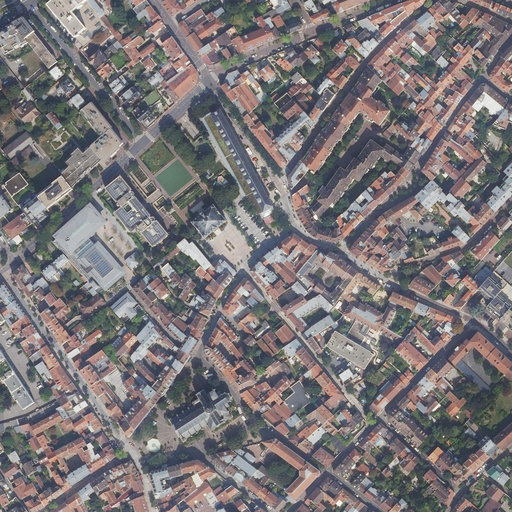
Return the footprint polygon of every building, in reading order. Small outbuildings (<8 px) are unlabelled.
[(59,19),(83,47),(102,32),(108,28),(86,0),(55,0),(51,2),(50,8),(59,19)] [(86,0),(108,28),(110,31),(112,34),(116,31),(103,14),(104,12),(102,9),(101,10),(93,0),(101,0),(103,3),(104,3),(107,7),(112,3),(109,0),(86,0)] [(146,9),(151,6),(146,0),(131,0),(136,7),(133,9),(138,15),(140,13),(146,9)] [(174,16),(186,8),(183,2),(182,2),(179,4),(178,4),(177,3),(179,2),(177,0),(176,0),(176,1),(175,0),(166,0),(162,3),(167,9),(171,15),(174,16)] [(274,10),(262,16),(265,20),(279,13),(291,7),(286,0),(269,0),(274,7),(272,8),(274,10)] [(315,23),(322,20),(315,6),(313,2),(311,0),(309,0),(304,3),(309,11),(312,9),(314,13),(316,12),(317,14),(315,15),(310,18),(312,22),(315,23)] [(332,5),(338,14),(338,13),(344,11),(336,0),(321,0),(324,5),(331,1),(333,5),(332,5)] [(336,0),(344,11),(370,0),(336,0)] [(411,0),(402,4),(408,15),(408,16),(428,0),(411,0)] [(440,0),(439,2),(449,13),(453,10),(454,10),(459,3),(455,2),(450,6),(449,4),(448,3),(451,0),(449,0),(440,0)] [(493,10),(496,3),(489,0),(482,0),(481,5),(493,10)] [(436,4),(433,7),(440,14),(442,12),(444,15),(446,16),(449,13),(439,2),(436,4)] [(498,4),(496,3),(493,10),(511,17),(511,9),(510,9),(499,5),(498,4)] [(315,6),(322,20),(326,19),(332,16),(327,9),(324,11),(322,8),(321,8),(319,4),(315,6)] [(392,8),(383,11),(395,28),(408,15),(402,4),(392,8)] [(146,19),(151,27),(161,20),(162,20),(157,13),(151,5),(151,6),(146,9),(150,16),(146,19)] [(210,22),(220,15),(221,14),(225,12),(222,6),(206,17),(210,22)] [(291,7),(279,13),(280,16),(281,18),(293,11),(291,7)] [(430,9),(427,11),(436,21),(438,22),(443,17),(442,17),(440,14),(433,7),(430,9)] [(182,31),(187,38),(210,22),(206,17),(201,9),(180,24),(179,27),(182,31)] [(466,20),(469,23),(470,24),(472,22),(480,11),(473,9),(466,18),(463,15),(461,18),(462,19),(460,22),(462,24),(466,20)] [(453,10),(449,13),(455,20),(459,16),(454,10),(453,10)] [(367,18),(385,37),(389,33),(395,28),(383,11),(367,18)] [(422,16),(416,21),(429,34),(437,41),(447,31),(446,30),(444,31),(445,32),(442,34),(441,33),(439,35),(438,37),(432,29),(430,31),(427,28),(435,22),(436,21),(427,11),(422,16)] [(472,22),(475,25),(478,23),(487,14),(481,12),(480,11),(472,22)] [(265,20),(276,39),(279,38),(281,37),(275,26),(274,27),(269,20),(274,17),(275,18),(280,16),(279,13),(265,20)] [(449,13),(446,16),(444,17),(446,19),(449,17),(453,22),(455,20),(449,13)] [(487,14),(478,23),(481,26),(485,21),(489,23),(493,17),(490,15),(487,14)] [(197,52),(204,47),(200,41),(223,26),(223,25),(225,24),(220,15),(210,22),(187,38),(192,46),(197,52)] [(261,30),(241,39),(248,51),(276,39),(265,20),(262,16),(255,20),(261,30)] [(280,16),(275,18),(273,19),(277,26),(282,24),(282,25),(285,24),(281,18),(280,16)] [(485,21),(481,26),(483,28),(487,31),(489,30),(497,36),(496,37),(494,40),(492,42),(498,50),(511,32),(511,25),(510,25),(493,17),(489,23),(485,21)] [(49,69),(58,62),(22,18),(13,23),(20,32),(28,43),(29,44),(49,69)] [(362,20),(358,22),(361,26),(365,30),(371,37),(373,38),(379,43),(385,37),(367,18),(362,20)] [(154,32),(164,25),(161,20),(151,27),(148,30),(149,32),(153,29),(154,32)] [(412,23),(403,30),(414,41),(427,53),(431,48),(422,41),(413,32),(416,29),(426,38),(429,34),(416,21),(415,20),(412,23)] [(462,24),(460,25),(464,29),(469,23),(466,20),(462,24)] [(287,27),(290,33),(302,28),(303,26),(300,22),(287,27)] [(20,32),(13,23),(7,26),(8,28),(3,31),(0,32),(0,44),(2,47),(0,48),(4,55),(14,50),(13,48),(12,46),(17,43),(18,45),(19,45),(21,44),(23,45),(28,43),(20,32)] [(444,31),(446,30),(439,23),(437,25),(444,32),(444,31)] [(351,24),(343,27),(346,31),(351,35),(350,37),(345,41),(350,46),(352,44),(365,58),(367,56),(375,47),(379,43),(373,38),(369,42),(368,41),(369,40),(369,39),(371,37),(365,30),(357,37),(354,34),(355,32),(353,30),(355,28),(351,24)] [(234,27),(230,30),(227,32),(232,41),(240,36),(234,27)] [(108,28),(102,32),(105,36),(110,31),(108,28)] [(477,37),(469,45),(476,51),(477,50),(484,44),(482,42),(483,40),(482,38),(485,35),(487,33),(482,29),(481,28),(481,29),(478,32),(475,35),(477,37)] [(214,41),(215,40),(220,37),(224,34),(222,31),(221,30),(212,37),(214,41)] [(333,50),(342,58),(345,61),(349,57),(344,52),(348,46),(342,40),(342,39),(340,34),(336,30),(332,32),(341,41),(333,50)] [(398,34),(393,39),(400,45),(402,44),(406,40),(409,43),(411,45),(414,41),(403,30),(398,34)] [(157,41),(160,46),(163,44),(172,36),(169,32),(157,41)] [(224,34),(220,37),(226,47),(227,49),(229,48),(234,45),(232,41),(227,32),(224,34)] [(437,41),(429,34),(426,38),(422,41),(431,48),(431,49),(438,42),(437,41)] [(115,37),(120,44),(123,42),(118,35),(115,37)] [(140,61),(140,60),(150,53),(157,48),(153,43),(139,54),(138,52),(134,47),(143,40),(140,36),(137,38),(134,40),(131,42),(128,45),(129,47),(125,51),(130,57),(135,54),(140,61)] [(179,57),(184,53),(178,45),(172,36),(163,44),(164,47),(163,48),(164,51),(165,50),(166,51),(167,50),(172,57),(170,58),(170,59),(172,62),(179,57)] [(232,41),(234,45),(239,54),(248,51),(241,39),(240,36),(232,41)] [(220,37),(215,40),(219,45),(221,49),(226,47),(220,37)] [(456,40),(453,37),(448,42),(454,48),(459,43),(456,40)] [(123,48),(128,45),(131,42),(128,38),(123,42),(120,44),(123,48)] [(317,38),(313,42),(318,47),(322,44),(317,38)] [(400,45),(393,39),(390,42),(387,45),(400,57),(399,58),(400,60),(401,59),(406,54),(400,48),(402,47),(401,47),(400,45)] [(219,45),(215,40),(214,41),(204,47),(197,52),(202,59),(204,63),(205,63),(207,65),(210,66),(213,65),(221,62),(215,48),(219,45)] [(462,46),(471,56),(474,53),(480,59),(478,62),(483,68),(485,65),(488,61),(489,62),(489,61),(482,54),(477,50),(476,51),(469,45),(466,42),(465,43),(462,46)] [(482,54),(489,61),(493,56),(498,50),(492,42),(482,54)] [(456,59),(463,66),(471,56),(462,46),(459,43),(454,48),(458,53),(457,54),(459,56),(456,59)] [(309,59),(315,65),(320,60),(317,56),(320,54),(311,45),(304,52),(311,58),(309,59)] [(400,57),(387,45),(382,50),(377,55),(383,60),(384,61),(389,56),(390,55),(391,55),(392,54),(395,57),(397,56),(399,58),(400,57)] [(441,45),(431,56),(437,62),(442,56),(447,50),(441,45)] [(502,58),(497,65),(501,68),(507,61),(508,59),(511,55),(511,60),(511,62),(510,63),(511,64),(511,63),(511,45),(510,47),(504,54),(501,57),(502,57),(501,57),(502,58)] [(103,54),(108,61),(118,52),(113,46),(103,54)] [(226,47),(221,49),(227,59),(232,57),(228,50),(227,49),(226,47)] [(98,69),(106,62),(108,61),(103,54),(100,50),(99,50),(98,48),(94,51),(96,53),(89,59),(89,62),(90,62),(90,63),(93,64),(98,69)] [(281,59),(277,63),(280,66),(282,68),(286,72),(286,73),(292,66),(287,61),(296,53),(291,48),(285,50),(288,54),(286,55),(288,57),(286,59),(283,62),(281,59)] [(447,50),(442,56),(449,63),(451,61),(454,63),(453,64),(457,67),(455,69),(472,84),(473,82),(474,81),(461,69),(463,66),(456,59),(447,50)] [(296,53),(287,61),(292,66),(294,68),(296,65),(299,67),(308,58),(303,52),(299,56),(296,53)] [(401,59),(406,64),(406,63),(409,60),(412,57),(408,52),(406,54),(401,59)] [(150,53),(140,60),(148,70),(148,72),(155,67),(159,71),(167,66),(163,60),(156,64),(153,60),(151,61),(150,59),(151,58),(152,56),(150,53)] [(179,74),(192,64),(188,58),(184,53),(179,57),(181,59),(173,65),(179,74)] [(127,65),(130,69),(136,64),(140,61),(135,54),(130,57),(132,60),(127,65)] [(383,60),(377,55),(375,57),(372,61),(392,80),(399,87),(403,91),(405,89),(408,85),(404,81),(402,79),(397,75),(391,69),(389,71),(386,67),(381,62),(383,60)] [(349,57),(345,61),(349,64),(355,70),(358,66),(360,64),(351,57),(350,56),(349,57)] [(442,56),(437,62),(439,64),(444,69),(450,64),(449,63),(442,56)] [(342,58),(334,67),(333,68),(339,74),(340,73),(341,72),(347,78),(349,75),(344,71),(347,68),(346,67),(349,64),(345,61),(342,58)] [(392,80),(372,61),(370,63),(367,66),(368,67),(382,80),(398,96),(403,91),(399,87),(392,80)] [(501,68),(497,65),(492,72),(489,77),(498,86),(501,83),(503,79),(504,76),(501,73),(503,70),(511,76),(511,74),(511,63),(511,64),(510,63),(507,61),(501,68)] [(103,78),(104,79),(107,76),(107,77),(109,77),(111,75),(111,73),(113,71),(106,62),(98,69),(96,70),(103,78)] [(391,69),(397,75),(402,79),(407,74),(407,73),(397,63),(391,69)] [(159,71),(167,82),(177,75),(174,71),(171,73),(169,75),(166,71),(171,67),(171,65),(170,64),(167,66),(159,71)] [(167,82),(180,99),(191,89),(195,86),(196,84),(197,72),(192,64),(179,74),(177,75),(167,82)] [(451,65),(446,71),(454,78),(456,75),(464,82),(461,85),(463,86),(468,91),(471,88),(473,85),(472,84),(455,69),(457,67),(453,64),(452,66),(451,65)] [(258,73),(266,81),(275,74),(268,65),(258,73)] [(49,72),(56,81),(64,75),(57,66),(49,72)] [(283,75),(286,72),(282,68),(280,66),(277,69),(283,75)] [(382,80),(368,67),(366,69),(359,79),(358,81),(358,82),(353,88),(348,96),(343,103),(342,105),(341,104),(332,117),(333,117),(331,119),(324,129),(324,128),(320,134),(315,141),(311,147),(303,159),(302,158),(302,159),(301,160),(309,169),(312,171),(311,172),(314,174),(322,163),(331,152),(330,151),(338,139),(339,140),(348,127),(356,116),(357,116),(361,110),(365,113),(364,115),(367,117),(366,118),(372,123),(373,122),(379,126),(385,119),(390,111),(385,107),(386,106),(379,101),(378,102),(372,98),(372,96),(374,93),(374,92),(382,80)] [(340,73),(339,74),(333,68),(331,70),(329,73),(326,76),(327,78),(332,82),(336,85),(342,89),(345,84),(348,79),(343,75),(340,73)] [(412,69),(407,73),(407,74),(413,78),(414,77),(417,73),(412,69)] [(148,80),(152,76),(149,73),(148,72),(148,70),(143,74),(145,77),(148,80)] [(241,75),(237,70),(228,74),(221,86),(225,91),(227,94),(242,84),(238,79),(242,77),(241,75)] [(248,72),(248,71),(241,75),(242,77),(238,79),(242,84),(245,82),(244,80),(247,78),(249,80),(251,84),(253,83),(258,88),(260,86),(251,75),(248,72)] [(446,71),(439,79),(441,81),(446,86),(456,92),(463,96),(464,96),(468,91),(463,86),(460,89),(455,84),(454,85),(452,83),(454,81),(452,80),(454,78),(446,71)] [(300,81),(303,77),(298,72),(291,78),(296,84),(300,81)] [(421,77),(417,73),(414,77),(418,82),(422,78),(421,77)] [(402,79),(404,81),(408,85),(412,81),(414,79),(413,78),(407,74),(402,79)] [(424,74),(421,77),(422,78),(427,83),(430,79),(424,74)] [(114,92),(116,94),(128,84),(124,78),(122,75),(109,86),(114,92)] [(319,87),(316,91),(321,94),(323,91),(326,93),(328,89),(327,89),(331,84),(335,87),(336,85),(332,82),(327,78),(324,81),(319,87)] [(422,78),(418,82),(425,88),(424,89),(418,95),(423,100),(429,94),(434,101),(439,95),(429,85),(429,84),(427,83),(422,78)] [(437,85),(430,79),(427,83),(429,84),(429,85),(439,95),(443,97),(445,93),(442,91),(437,85)] [(501,83),(498,86),(500,88),(510,93),(510,91),(511,90),(511,83),(506,81),(503,79),(501,83)] [(69,98),(77,92),(74,89),(75,88),(68,80),(60,86),(61,87),(58,89),(57,90),(57,91),(57,92),(58,92),(59,93),(59,92),(60,92),(63,90),(69,98)] [(446,86),(441,81),(437,85),(442,91),(446,86)] [(161,87),(174,104),(180,99),(167,82),(161,87)] [(252,111),(261,104),(256,97),(246,82),(245,82),(242,84),(227,94),(235,105),(244,117),(252,111)] [(313,87),(307,82),(300,88),(301,88),(299,90),(304,95),(313,87)] [(149,95),(155,90),(151,84),(145,89),(149,95)] [(300,88),(298,85),(297,84),(287,93),(291,97),(299,90),(301,88),(300,88)] [(497,111),(502,115),(509,107),(507,105),(509,103),(510,101),(506,98),(505,100),(491,88),(490,88),(485,84),(481,84),(479,87),(467,102),(475,110),(481,104),(482,105),(485,101),(493,108),(497,111)] [(423,100),(418,95),(413,90),(410,87),(408,85),(405,89),(414,96),(413,96),(421,104),(418,106),(413,102),(409,106),(420,117),(428,124),(429,124),(438,132),(442,127),(444,124),(446,121),(436,106),(435,104),(433,102),(434,101),(429,94),(423,100)] [(34,101),(37,99),(27,86),(24,88),(34,101)] [(120,98),(122,101),(124,100),(126,103),(128,105),(139,96),(138,95),(140,94),(134,86),(120,98)] [(323,91),(321,94),(324,95),(315,106),(323,112),(329,103),(335,95),(328,89),(326,93),(323,91)] [(153,106),(162,99),(155,90),(149,95),(144,99),(150,107),(153,106)] [(269,97),(264,90),(262,92),(256,97),(261,104),(269,97)] [(304,95),(299,90),(291,97),(293,99),(304,112),(307,109),(308,107),(303,101),(307,97),(304,95)] [(463,96),(456,92),(453,97),(449,94),(449,95),(446,99),(457,104),(463,96)] [(48,97),(45,93),(37,99),(34,101),(38,105),(48,97)] [(79,109),(87,103),(79,93),(71,99),(71,100),(67,103),(72,109),(76,106),(79,109)] [(455,108),(457,104),(446,99),(445,98),(444,99),(445,100),(444,101),(449,106),(446,109),(439,104),(438,104),(436,106),(441,114),(446,121),(455,108)] [(304,112),(293,99),(280,109),(288,119),(297,112),(301,117),(293,124),(298,130),(300,129),(307,123),(312,128),(315,123),(308,116),(308,115),(304,112)] [(27,124),(40,113),(31,102),(25,107),(26,108),(24,109),(23,108),(23,109),(21,106),(15,110),(27,124)] [(462,108),(458,114),(462,119),(464,117),(466,114),(467,115),(465,118),(466,119),(465,120),(466,121),(465,122),(471,127),(475,122),(469,117),(475,110),(467,102),(462,108)] [(102,160),(103,162),(120,146),(121,140),(91,103),(81,111),(101,137),(91,146),(92,148),(102,160)] [(494,124),(506,129),(509,122),(511,114),(511,104),(509,103),(507,105),(509,107),(502,115),(499,118),(494,123),(494,124)] [(323,112),(315,106),(308,116),(315,123),(319,118),(323,112)] [(148,128),(156,120),(146,109),(142,112),(138,107),(132,112),(139,120),(140,122),(144,119),(145,122),(144,123),(148,128)] [(227,121),(221,110),(212,115),(264,211),(273,206),(267,195),(227,121)] [(265,127),(252,111),(244,117),(253,131),(266,148),(273,142),(271,140),(268,137),(269,136),(268,135),(263,129),(265,127)] [(58,130),(62,126),(59,122),(60,122),(52,112),(47,116),(58,130)] [(403,112),(395,120),(425,149),(427,150),(430,145),(432,142),(432,141),(427,138),(424,142),(419,137),(421,136),(415,130),(418,126),(415,123),(414,122),(409,127),(405,122),(410,118),(410,117),(403,112)] [(455,118),(452,123),(458,127),(467,133),(471,127),(465,122),(463,124),(461,123),(463,120),(462,119),(458,114),(455,118)] [(209,116),(261,213),(264,211),(212,115),(209,116)] [(257,212),(261,213),(209,116),(206,118),(257,212)] [(428,124),(420,117),(415,123),(418,126),(415,130),(421,136),(421,135),(422,133),(427,127),(431,130),(426,137),(427,138),(432,141),(438,133),(438,132),(431,126),(429,124),(428,124)] [(395,120),(387,129),(391,132),(395,127),(408,139),(409,139),(410,138),(411,140),(413,140),(409,146),(411,147),(421,154),(425,149),(395,120)] [(455,133),(460,136),(463,138),(465,137),(467,133),(458,127),(452,123),(450,126),(448,130),(455,134),(455,133)] [(298,130),(293,124),(291,126),(278,137),(276,139),(284,148),(293,157),(296,153),(288,146),(287,146),(285,143),(288,141),(290,143),(291,143),(298,150),(301,146),(292,137),(299,131),(298,130)] [(276,139),(278,137),(277,135),(276,135),(276,134),(272,130),(270,129),(267,126),(265,127),(270,133),(271,134),(274,137),(276,139)] [(391,132),(387,129),(384,133),(389,138),(392,134),(391,132)] [(7,156),(31,136),(27,131),(23,134),(2,151),(7,156)] [(304,138),(299,131),(292,137),(301,146),(302,146),(300,144),(302,142),(305,137),(304,138)] [(444,136),(442,139),(449,143),(451,139),(463,147),(468,141),(470,140),(467,138),(465,137),(463,138),(460,136),(456,141),(452,138),(453,137),(446,133),(444,136)] [(284,148),(276,139),(273,142),(266,148),(281,167),(287,165),(288,164),(284,159),(285,157),(289,162),(293,157),(284,148)] [(463,147),(451,139),(449,143),(442,139),(439,144),(436,149),(440,152),(438,156),(440,158),(438,161),(444,165),(441,168),(451,177),(455,180),(457,182),(461,178),(467,183),(477,173),(471,167),(477,161),(463,147)] [(421,154),(411,147),(403,158),(386,146),(384,149),(372,140),(358,160),(356,158),(346,172),(341,169),(326,188),(324,186),(319,193),(321,195),(317,201),(319,202),(311,209),(315,215),(318,218),(321,214),(326,210),(331,204),(333,206),(353,179),(358,182),(367,169),(369,171),(379,157),(387,163),(389,160),(401,167),(402,168),(402,167),(410,172),(423,155),(421,154)] [(468,141),(463,147),(477,161),(471,167),(477,173),(486,164),(481,158),(483,156),(468,141)] [(11,162),(15,167),(31,155),(32,152),(34,150),(31,146),(11,162)] [(76,153),(91,171),(102,160),(92,148),(84,155),(80,149),(76,152),(76,153)] [(436,149),(428,162),(435,173),(438,170),(441,168),(444,165),(438,161),(440,158),(438,156),(440,152),(436,149)] [(89,172),(91,171),(76,153),(74,155),(74,154),(72,155),(73,157),(70,160),(70,161),(68,162),(67,163),(70,167),(62,175),(63,176),(72,188),(85,176),(84,174),(87,171),(89,172)] [(301,160),(300,159),(299,160),(300,161),(295,169),(290,176),(289,180),(291,190),(301,179),(297,176),(300,171),(304,175),(306,172),(309,169),(301,160)] [(486,204),(494,213),(510,197),(509,196),(511,193),(511,161),(502,172),(508,178),(499,188),(497,186),(492,192),(493,194),(485,203),(486,204)] [(425,166),(422,171),(422,172),(431,181),(432,180),(437,175),(435,173),(428,162),(425,166)] [(405,179),(410,172),(402,167),(402,168),(396,175),(391,181),(396,188),(403,180),(405,179)] [(382,201),(389,195),(379,183),(383,179),(384,179),(385,178),(387,179),(389,176),(388,175),(385,172),(373,183),(374,185),(378,190),(376,192),(371,188),(370,186),(366,189),(374,198),(367,204),(373,209),(382,201)] [(394,190),(396,188),(391,181),(396,175),(395,174),(391,172),(388,175),(389,176),(387,179),(389,181),(388,183),(386,184),(393,191),(394,190)] [(24,213),(10,223),(4,215),(18,205),(12,197),(28,184),(20,173),(6,183),(7,185),(4,186),(8,191),(0,196),(0,232),(1,234),(7,242),(33,223),(24,213)] [(222,175),(215,178),(219,189),(224,187),(223,185),(226,184),(222,175)] [(38,196),(48,209),(73,189),(72,188),(63,176),(38,196)] [(150,244),(151,245),(153,247),(154,247),(155,246),(168,235),(169,234),(158,220),(157,220),(156,221),(155,220),(156,220),(156,219),(156,218),(154,216),(153,216),(152,216),(151,217),(151,216),(151,215),(136,197),(135,197),(134,196),(135,195),(135,194),(135,193),(134,191),(133,191),(132,192),(132,191),(133,190),(133,189),(122,176),(121,176),(120,176),(112,183),(107,187),(106,188),(106,189),(107,191),(108,192),(109,193),(116,202),(118,201),(118,202),(117,202),(117,203),(117,204),(117,205),(117,206),(118,206),(118,207),(119,207),(120,207),(121,206),(121,207),(116,212),(116,213),(131,232),(132,232),(138,228),(139,228),(138,229),(138,230),(138,231),(138,232),(139,232),(140,233),(141,233),(142,233),(142,232),(143,232),(144,233),(142,234),(150,243),(150,244)] [(457,182),(455,180),(453,182),(455,184),(448,191),(449,192),(459,200),(471,187),(470,187),(467,183),(461,178),(457,182)] [(390,194),(393,191),(386,184),(383,179),(379,183),(389,195),(390,194)] [(421,204),(427,210),(437,200),(438,201),(439,200),(442,203),(446,199),(450,203),(445,208),(454,216),(456,214),(465,223),(468,220),(471,216),(467,212),(463,208),(464,206),(459,200),(449,192),(446,196),(440,191),(442,190),(432,180),(431,181),(429,182),(415,197),(414,196),(413,197),(419,201),(421,204)] [(159,210),(169,202),(158,189),(158,190),(154,185),(144,193),(159,210)] [(300,190),(298,192),(300,198),(306,194),(305,193),(310,190),(308,185),(302,189),(300,190)] [(373,209),(367,204),(374,198),(366,189),(351,204),(364,218),(368,214),(373,209)] [(298,192),(293,196),(294,202),(296,210),(303,205),(300,198),(298,192)] [(300,198),(303,205),(307,203),(309,201),(306,199),(308,197),(306,194),(300,198)] [(24,213),(33,223),(37,220),(39,223),(48,216),(45,211),(48,209),(38,196),(34,199),(30,195),(18,205),(24,213)] [(391,209),(397,218),(409,211),(413,214),(412,215),(418,222),(421,217),(421,216),(427,210),(421,204),(418,207),(417,208),(415,206),(416,205),(415,204),(419,201),(413,197),(401,204),(391,209)] [(303,205),(296,210),(297,213),(299,218),(308,211),(306,208),(309,206),(307,203),(303,205)] [(224,218),(216,207),(214,205),(213,204),(210,207),(211,207),(206,211),(205,210),(200,214),(201,215),(196,220),(195,219),(192,222),(194,225),(203,235),(205,237),(205,238),(208,235),(213,231),(214,232),(216,230),(219,228),(218,227),(223,222),(223,223),(226,220),(224,218)] [(348,220),(354,228),(358,224),(363,218),(364,218),(351,204),(348,208),(349,209),(353,213),(351,215),(348,211),(348,212),(347,211),(346,210),(342,213),(344,216),(348,220)] [(467,212),(471,216),(482,226),(488,220),(494,213),(486,204),(481,209),(482,211),(477,216),(475,214),(477,211),(472,206),(467,212)] [(105,223),(90,206),(56,235),(59,237),(55,240),(53,242),(99,294),(104,289),(106,287),(121,274),(95,245),(88,238),(105,223)] [(261,213),(264,218),(276,211),(273,206),(264,211),(261,213)] [(308,211),(299,218),(301,221),(304,225),(314,219),(314,220),(315,219),(316,220),(317,219),(318,218),(315,215),(311,209),(311,210),(308,211)] [(391,226),(394,230),(397,227),(401,224),(397,218),(391,209),(388,211),(387,212),(385,213),(382,215),(386,221),(387,221),(391,219),(394,223),(391,226)] [(343,232),(345,238),(349,233),(354,228),(348,220),(347,221),(344,224),(342,217),(343,216),(344,216),(342,213),(338,217),(338,220),(339,220),(340,224),(341,227),(343,232)] [(384,226),(388,222),(387,221),(386,221),(382,215),(380,217),(378,219),(384,226)] [(504,230),(511,223),(508,218),(505,216),(505,215),(501,219),(497,224),(498,225),(497,225),(500,228),(499,229),(504,233),(506,232),(504,230)] [(471,216),(468,220),(469,221),(473,225),(469,229),(474,233),(475,234),(478,230),(482,226),(471,216)] [(314,219),(304,225),(308,231),(309,232),(313,236),(316,237),(320,231),(313,224),(316,222),(315,221),(314,220),(314,219)] [(384,237),(389,232),(384,226),(378,219),(371,226),(365,232),(369,237),(370,237),(371,235),(372,234),(375,237),(378,234),(383,238),(384,237)] [(320,231),(316,237),(333,242),(338,242),(345,238),(343,232),(341,227),(340,224),(339,220),(338,220),(336,220),(336,222),(335,222),(334,223),(333,224),(333,225),(333,226),(334,227),(335,228),(335,229),(334,234),(331,234),(332,229),(330,228),(327,227),(325,231),(320,230),(320,231)] [(457,226),(451,232),(454,235),(457,238),(464,244),(467,240),(469,239),(457,226)] [(394,230),(390,234),(394,239),(395,239),(399,236),(403,242),(399,244),(405,252),(407,250),(409,248),(404,242),(407,240),(400,232),(397,227),(394,230)] [(236,244),(243,238),(234,229),(228,235),(236,244)] [(500,240),(491,231),(476,246),(471,248),(469,250),(481,261),(500,240)] [(369,237),(365,232),(364,232),(362,235),(361,236),(359,239),(362,241),(364,243),(367,246),(369,249),(370,250),(371,251),(372,251),(377,245),(379,243),(377,241),(376,242),(370,237),(369,237)] [(277,246),(280,250),(282,249),(289,257),(302,240),(294,233),(290,236),(277,246)] [(394,239),(390,234),(389,237),(393,241),(392,243),(391,243),(395,247),(396,248),(396,249),(401,256),(406,263),(410,262),(415,260),(412,256),(407,258),(404,252),(405,252),(399,244),(395,239),(394,239)] [(425,250),(429,255),(435,254),(442,251),(446,250),(440,244),(435,238),(433,236),(430,238),(428,239),(430,244),(431,244),(433,247),(430,249),(428,247),(425,250)] [(387,244),(391,243),(389,242),(384,237),(383,238),(380,242),(379,243),(377,245),(381,249),(382,248),(385,244),(387,244)] [(442,243),(440,244),(446,250),(454,247),(462,245),(464,244),(457,238),(452,240),(451,237),(447,238),(441,241),(442,243)] [(185,238),(177,245),(178,246),(182,251),(183,251),(187,254),(189,253),(194,260),(196,259),(206,270),(212,265),(194,243),(191,245),(185,238)] [(248,256),(254,251),(243,239),(237,245),(248,256)] [(362,241),(359,239),(354,244),(353,245),(350,251),(359,257),(367,246),(364,243),(360,248),(358,245),(362,241)] [(309,247),(310,245),(303,240),(302,240),(289,257),(284,263),(286,265),(291,270),(294,266),(290,262),(295,256),(298,252),(299,250),(301,251),(304,253),(309,247)] [(95,245),(121,274),(123,273),(97,243),(95,245)] [(317,250),(318,247),(314,245),(311,244),(310,245),(309,247),(304,253),(306,255),(299,263),(303,266),(317,250)] [(384,249),(382,248),(381,249),(377,245),(372,251),(375,254),(378,253),(379,252),(383,255),(380,258),(374,255),(370,258),(367,262),(375,267),(388,253),(384,249)] [(178,246),(169,254),(172,258),(173,259),(183,251),(182,251),(178,246)] [(277,246),(270,252),(279,262),(280,263),(282,261),(284,263),(289,257),(282,249),(280,250),(277,246)] [(375,254),(372,251),(371,251),(370,252),(369,253),(368,252),(367,251),(369,249),(367,246),(359,257),(363,259),(367,262),(370,258),(374,255),(375,254)] [(320,295),(321,295),(325,293),(326,291),(327,290),(325,290),(325,289),(325,288),(322,286),(314,279),(313,280),(307,276),(310,272),(312,270),(313,268),(314,269),(316,266),(315,265),(318,262),(319,261),(320,261),(321,262),(321,263),(323,263),(322,265),(327,268),(334,273),(334,270),(335,266),(334,265),(339,255),(335,254),(330,251),(327,250),(325,249),(322,248),(319,247),(318,247),(317,250),(303,266),(298,273),(296,275),(300,280),(301,281),(304,278),(310,284),(313,286),(312,288),(320,295)] [(401,256),(396,249),(393,251),(389,254),(394,260),(391,262),(392,263),(393,265),(394,268),(397,267),(395,261),(401,256)] [(143,259),(136,251),(125,260),(132,268),(139,263),(143,259)] [(270,252),(265,257),(270,262),(270,263),(274,268),(279,262),(270,252)] [(463,256),(460,252),(454,253),(449,255),(455,265),(456,264),(463,256)] [(389,254),(388,253),(375,267),(379,269),(383,271),(394,268),(393,265),(392,263),(388,266),(386,264),(389,262),(390,263),(391,262),(394,260),(389,254)] [(69,260),(63,254),(54,262),(60,268),(64,265),(69,260)] [(322,296),(334,306),(341,296),(359,272),(350,266),(339,257),(339,256),(339,255),(334,265),(335,266),(334,270),(334,273),(339,277),(340,276),(342,277),(341,282),(340,284),(339,283),(337,286),(338,287),(333,293),(330,293),(327,290),(326,291),(325,293),(321,295),(322,296)] [(455,265),(449,255),(441,258),(443,260),(436,267),(433,265),(432,266),(444,277),(445,276),(448,272),(451,270),(454,266),(455,265)] [(170,277),(176,272),(168,262),(164,258),(164,257),(153,267),(157,271),(161,268),(162,268),(170,277)] [(260,262),(255,266),(261,272),(263,271),(272,281),(273,283),(278,278),(273,272),(269,270),(267,268),(268,267),(267,265),(270,263),(270,262),(265,257),(260,262)] [(221,259),(218,261),(233,277),(237,272),(225,260),(223,261),(221,259)] [(215,262),(212,265),(207,271),(214,278),(217,275),(213,271),(215,268),(221,273),(220,274),(221,275),(220,276),(221,277),(220,278),(218,276),(215,279),(224,288),(226,285),(233,277),(218,261),(216,260),(214,261),(215,262)] [(277,270),(279,272),(286,265),(284,263),(282,261),(280,263),(279,262),(274,268),(277,270)] [(60,268),(54,262),(52,264),(42,272),(49,280),(55,275),(59,279),(61,279),(63,278),(62,276),(65,274),(60,268)] [(298,273),(303,266),(299,263),(296,267),(294,269),(298,273)] [(27,274),(22,265),(13,274),(22,288),(25,286),(20,279),(23,277),(24,278),(28,276),(27,274)] [(285,284),(289,289),(291,287),(293,286),(298,281),(300,280),(296,275),(291,270),(286,265),(279,272),(281,275),(288,281),(285,284)] [(444,277),(432,266),(431,265),(427,267),(422,271),(437,285),(444,277)] [(214,278),(207,271),(201,266),(197,270),(204,278),(205,277),(212,283),(207,289),(211,293),(210,295),(217,300),(221,294),(222,292),(224,288),(215,279),(214,278)] [(252,274),(265,289),(270,284),(269,283),(270,281),(271,282),(272,281),(263,271),(261,272),(255,266),(252,270),(252,274)] [(184,272),(183,270),(179,275),(182,280),(178,284),(184,289),(187,291),(189,289),(186,287),(192,281),(193,280),(189,276),(187,275),(186,274),(184,272)] [(477,290),(489,277),(481,271),(473,279),(467,286),(470,289),(454,307),(460,310),(477,290)] [(511,306),(511,286),(494,271),(489,277),(477,290),(484,296),(479,301),(500,320),(500,319),(509,309),(511,306)] [(42,277),(37,272),(31,277),(26,279),(29,284),(30,283),(33,285),(42,277)] [(145,277),(142,279),(142,280),(152,292),(162,283),(153,272),(152,274),(150,272),(149,273),(144,276),(145,277)] [(179,275),(176,272),(170,277),(177,285),(178,284),(182,280),(179,275)] [(367,303),(368,301),(363,298),(360,302),(350,294),(358,283),(362,287),(363,285),(367,288),(366,290),(373,294),(380,285),(374,282),(368,278),(359,272),(341,296),(350,303),(354,306),(358,308),(360,303),(365,306),(367,303)] [(450,274),(448,272),(445,276),(447,278),(445,280),(453,287),(460,280),(461,279),(459,277),(459,276),(456,272),(455,273),(453,272),(450,274)] [(473,279),(468,275),(462,281),(464,284),(467,286),(473,279)] [(412,281),(409,286),(420,291),(427,295),(435,286),(417,276),(412,281)] [(46,282),(42,277),(33,285),(37,290),(46,282)] [(107,293),(112,298),(127,285),(123,279),(107,293)] [(260,303),(264,299),(265,299),(248,279),(245,279),(243,280),(241,284),(260,303)] [(152,292),(142,280),(133,288),(139,295),(142,292),(146,296),(142,299),(148,306),(159,318),(162,315),(164,318),(161,321),(167,328),(181,341),(183,343),(181,346),(180,348),(190,355),(192,354),(200,341),(190,334),(189,336),(185,334),(173,322),(178,316),(170,310),(169,311),(159,299),(152,292)] [(284,292),(285,291),(286,291),(282,286),(285,284),(283,282),(281,280),(273,287),(280,294),(284,292)] [(184,289),(178,297),(183,300),(196,285),(192,281),(186,287),(189,289),(187,291),(184,289)] [(293,286),(291,287),(301,297),(302,296),(303,297),(309,292),(309,291),(308,292),(298,281),(293,286)] [(46,282),(37,290),(35,291),(34,292),(41,300),(44,298),(51,292),(53,290),(46,282)] [(83,315),(96,312),(106,303),(97,293),(88,282),(84,286),(93,297),(89,301),(88,302),(80,304),(83,315)] [(162,283),(152,292),(159,299),(169,291),(162,283)] [(241,284),(236,290),(242,296),(244,293),(249,298),(246,300),(254,307),(260,303),(241,284)] [(270,294),(274,300),(280,294),(273,287),(273,286),(270,284),(265,289),(269,294),(270,294)] [(0,286),(0,310),(8,305),(17,300),(6,285),(2,285),(0,286)] [(25,286),(22,288),(28,297),(31,295),(29,292),(25,286)] [(228,301),(224,310),(239,324),(252,312),(251,310),(254,307),(246,300),(242,296),(236,290),(228,301)] [(455,292),(454,291),(447,298),(443,302),(445,303),(448,305),(449,305),(455,298),(456,295),(454,293),(455,292)] [(58,300),(51,292),(44,298),(50,306),(53,304),(54,303),(58,300)] [(128,292),(110,307),(125,324),(141,310),(144,314),(146,312),(144,310),(128,292)] [(217,300),(210,295),(208,294),(208,295),(204,292),(200,296),(199,295),(197,298),(196,298),(191,305),(197,309),(200,311),(209,316),(214,305),(215,304),(217,300)] [(407,298),(393,292),(389,300),(390,300),(384,313),(383,313),(380,319),(383,320),(381,325),(386,328),(395,310),(394,309),(395,308),(399,309),(402,305),(404,306),(404,307),(406,308),(406,307),(413,310),(414,311),(419,303),(407,298)] [(328,312),(334,306),(322,296),(321,295),(320,295),(315,298),(314,298),(308,302),(293,311),(287,315),(296,326),(302,334),(307,340),(312,337),(335,322),(330,314),(313,325),(310,328),(300,317),(320,304),(322,306),(328,312)] [(281,308),(287,315),(293,311),(308,302),(303,297),(302,296),(301,297),(293,302),(288,305),(288,304),(281,308)] [(61,310),(65,306),(67,305),(60,298),(58,300),(54,303),(58,307),(57,307),(57,308),(58,306),(61,310)] [(27,315),(17,300),(8,305),(0,310),(4,317),(6,320),(10,326),(12,325),(19,321),(19,320),(27,315)] [(354,306),(350,303),(346,311),(357,319),(346,337),(336,331),(334,333),(333,333),(332,335),(333,336),(327,345),(331,348),(330,348),(365,369),(374,354),(370,352),(371,351),(360,345),(371,327),(378,331),(380,329),(402,342),(405,338),(399,334),(386,328),(381,325),(383,320),(380,319),(383,313),(367,303),(365,306),(360,303),(358,308),(354,306)] [(424,305),(419,303),(414,311),(424,315),(425,314),(431,308),(424,305)] [(40,314),(46,322),(54,316),(61,310),(58,306),(57,308),(57,307),(53,310),(54,311),(52,312),(49,307),(40,314)] [(56,318),(57,319),(60,316),(61,317),(69,310),(65,306),(61,310),(54,316),(56,318)] [(435,309),(431,308),(425,314),(432,319),(439,311),(435,309)] [(205,324),(208,319),(192,309),(189,315),(189,316),(194,319),(191,325),(189,323),(188,326),(189,327),(190,327),(193,329),(194,326),(204,333),(204,332),(202,331),(205,324)] [(511,311),(509,309),(500,319),(511,329),(511,311)] [(0,372),(24,410),(35,402),(0,348),(0,323),(6,320),(4,317),(0,310),(0,372)] [(444,313),(439,311),(432,319),(431,321),(433,323),(436,319),(439,320),(434,326),(436,328),(439,325),(442,322),(445,319),(448,315),(444,313)] [(252,312),(239,324),(251,336),(256,332),(253,329),(251,326),(252,325),(252,324),(252,323),(253,322),(252,321),(256,317),(252,312)] [(218,322),(216,327),(227,336),(242,355),(250,347),(247,343),(244,345),(241,348),(240,349),(239,348),(240,347),(236,341),(234,342),(233,341),(238,337),(231,328),(230,328),(229,326),(225,320),(223,319),(225,318),(222,314),(218,322)] [(33,324),(27,315),(19,320),(19,321),(12,325),(15,329),(13,330),(15,335),(19,333),(23,330),(24,330),(22,327),(25,325),(27,328),(33,324)] [(443,329),(451,337),(454,334),(450,331),(457,319),(452,316),(448,315),(445,319),(442,322),(443,323),(444,324),(446,325),(443,329)] [(46,322),(48,325),(56,318),(54,316),(46,322)] [(185,334),(189,327),(188,326),(184,323),(180,320),(181,318),(178,316),(173,322),(185,334)] [(54,334),(62,327),(59,322),(57,319),(56,318),(48,325),(54,334)] [(150,321),(137,337),(140,341),(141,342),(143,343),(148,348),(149,348),(159,335),(151,329),(155,325),(152,322),(150,321)] [(153,321),(152,322),(155,325),(151,329),(159,335),(164,340),(167,336),(166,336),(153,321)] [(79,331),(84,326),(81,322),(71,331),(68,334),(62,327),(54,334),(62,345),(67,340),(74,334),(77,332),(79,331)] [(271,330),(273,329),(268,323),(264,326),(262,327),(267,334),(271,330)] [(39,332),(33,324),(27,328),(24,329),(24,330),(23,330),(25,332),(23,333),(25,337),(27,336),(28,338),(30,337),(39,332)] [(417,324),(415,326),(421,332),(422,330),(423,329),(418,325),(417,324)] [(291,343),(297,339),(294,336),(285,325),(276,332),(286,346),(291,343)] [(439,338),(445,343),(448,340),(451,337),(443,329),(442,328),(441,327),(440,326),(439,325),(436,328),(436,329),(442,334),(439,338)] [(200,341),(204,333),(194,326),(193,329),(190,327),(189,327),(185,334),(189,336),(190,334),(200,341)] [(401,343),(424,365),(428,361),(409,342),(410,340),(412,340),(414,337),(414,335),(416,333),(436,353),(439,350),(431,342),(427,338),(421,332),(415,326),(413,328),(411,331),(405,338),(402,342),(401,343)] [(216,327),(205,348),(206,352),(211,357),(222,370),(245,359),(242,355),(227,336),(216,327)] [(251,336),(257,342),(261,339),(263,337),(267,334),(262,327),(256,332),(251,336)] [(399,334),(405,338),(411,331),(409,330),(404,327),(399,334)] [(65,350),(68,354),(85,342),(87,341),(94,337),(101,331),(99,328),(83,339),(81,337),(83,335),(79,331),(77,332),(74,334),(67,340),(71,345),(65,350)] [(131,331),(130,329),(121,337),(122,339),(131,331)] [(277,353),(281,350),(273,340),(277,337),(271,330),(267,334),(263,337),(277,353)] [(137,337),(131,331),(122,339),(129,347),(130,348),(130,347),(134,343),(136,345),(136,346),(136,347),(136,346),(141,342),(140,341),(137,337)] [(39,332),(30,337),(28,338),(24,340),(21,342),(30,357),(39,351),(48,345),(39,332)] [(504,373),(511,364),(511,362),(488,340),(479,332),(470,342),(467,339),(466,340),(459,348),(458,346),(455,350),(456,351),(449,359),(450,360),(486,394),(491,388),(460,359),(467,352),(467,353),(468,352),(468,351),(473,345),(504,373)] [(19,333),(15,335),(21,342),(24,340),(21,336),(19,333)] [(121,337),(120,336),(112,344),(114,347),(116,349),(121,355),(122,356),(126,351),(126,350),(129,347),(122,339),(121,337)] [(190,356),(190,355),(180,348),(179,348),(167,336),(164,340),(163,341),(178,351),(176,353),(177,354),(178,355),(176,358),(184,365),(187,361),(190,356)] [(247,343),(250,347),(251,347),(257,342),(251,336),(245,340),(246,342),(247,343)] [(431,342),(439,350),(442,347),(445,343),(439,338),(437,336),(431,342)] [(94,337),(87,341),(85,342),(86,343),(88,342),(92,349),(90,350),(94,355),(99,352),(98,350),(96,352),(91,344),(96,340),(94,337)] [(317,351),(321,356),(324,354),(312,337),(307,340),(313,348),(316,351),(317,351)] [(261,339),(257,342),(271,358),(275,355),(261,339)] [(296,354),(303,347),(300,343),(297,339),(291,343),(286,346),(284,347),(292,357),(296,354)] [(86,343),(85,342),(68,354),(74,363),(84,356),(87,360),(94,355),(90,350),(92,349),(88,342),(86,343)] [(179,374),(179,373),(165,363),(152,353),(148,349),(148,348),(143,343),(138,348),(135,352),(133,350),(129,354),(135,364),(137,367),(146,377),(150,372),(151,372),(144,364),(145,363),(143,362),(142,363),(141,361),(142,360),(141,359),(146,354),(155,361),(153,362),(157,365),(159,364),(164,369),(160,375),(162,377),(159,380),(168,387),(170,384),(178,373),(179,374)] [(419,370),(424,365),(401,343),(396,348),(397,349),(396,349),(419,371),(419,370)] [(30,357),(36,366),(39,364),(36,360),(40,357),(43,355),(46,360),(49,365),(47,366),(50,371),(61,364),(48,345),(39,351),(30,357)] [(152,353),(165,363),(169,357),(159,349),(158,350),(155,347),(152,353)] [(310,370),(318,364),(310,355),(306,350),(304,347),(303,347),(296,354),(310,370)] [(98,380),(99,381),(102,379),(117,368),(106,355),(102,350),(99,352),(94,355),(87,360),(90,364),(80,371),(91,386),(98,380)] [(182,369),(184,365),(176,358),(171,355),(169,357),(165,363),(179,373),(182,369)] [(90,364),(87,360),(84,356),(74,363),(80,371),(90,364)] [(438,363),(432,369),(439,377),(441,375),(443,378),(454,367),(443,357),(438,363)] [(227,376),(232,383),(240,378),(241,380),(251,374),(253,373),(252,372),(255,370),(255,369),(246,359),(245,359),(222,370),(227,376)] [(266,375),(279,363),(275,359),(262,371),(266,375)] [(51,389),(58,399),(61,396),(56,389),(64,384),(67,387),(74,383),(70,378),(61,364),(50,371),(47,366),(44,362),(43,361),(39,364),(36,366),(46,381),(48,379),(53,387),(51,389)] [(127,362),(124,366),(126,369),(129,372),(132,368),(127,362)] [(281,394),(295,381),(293,379),(290,381),(286,376),(291,371),(284,363),(271,374),(272,376),(274,374),(276,375),(279,373),(282,376),(283,378),(274,387),(271,383),(269,385),(279,396),(281,394)] [(316,379),(324,372),(325,372),(321,367),(318,364),(310,370),(299,378),(300,380),(305,388),(308,385),(304,380),(312,373),(316,379)] [(511,423),(492,440),(499,448),(501,450),(511,440),(511,364),(504,373),(504,374),(504,373),(511,380),(511,423)] [(453,403),(459,408),(459,409),(467,401),(463,397),(460,401),(450,392),(452,389),(454,388),(453,388),(451,386),(443,378),(441,375),(439,377),(432,369),(428,373),(425,376),(436,386),(446,396),(453,403)] [(403,375),(409,381),(413,377),(414,376),(408,370),(403,375)] [(164,392),(168,387),(159,380),(150,372),(146,377),(155,385),(153,388),(162,396),(164,392)] [(327,401),(339,390),(335,385),(328,377),(324,372),(316,379),(312,382),(313,383),(318,380),(323,387),(320,389),(322,392),(325,389),(327,391),(326,392),(326,394),(328,393),(330,395),(326,398),(326,397),(324,398),(324,397),(314,405),(317,409),(323,404),(327,401)] [(236,387),(238,391),(250,383),(251,384),(257,381),(252,375),(254,374),(253,373),(251,374),(241,380),(240,378),(232,383),(236,387)] [(399,379),(405,385),(408,382),(409,381),(403,375),(401,373),(398,376),(399,378),(399,379)] [(151,410),(155,404),(148,394),(139,384),(132,376),(126,380),(127,381),(151,410)] [(422,379),(418,383),(426,391),(432,384),(435,388),(436,386),(425,376),(422,379)] [(393,385),(399,391),(403,387),(405,385),(399,379),(397,377),(391,382),(392,383),(393,384),(393,385)] [(104,382),(102,379),(99,381),(98,381),(107,392),(119,407),(128,420),(136,429),(139,424),(151,410),(127,381),(126,380),(123,382),(132,394),(128,397),(134,406),(131,409),(131,410),(127,413),(119,401),(117,398),(115,396),(109,388),(104,382)] [(98,381),(99,381),(98,380),(91,386),(99,398),(101,397),(102,395),(107,392),(98,381)] [(268,422),(275,427),(282,422),(289,418),(294,415),(295,413),(302,408),(312,401),(311,399),(308,394),(305,388),(300,380),(290,388),(295,393),(284,402),(284,403),(281,406),(279,404),(278,403),(274,406),(270,410),(266,412),(261,415),(268,422)] [(158,400),(162,396),(153,388),(149,385),(147,387),(141,382),(139,384),(148,394),(155,404),(158,400)] [(275,400),(278,403),(279,404),(283,401),(280,398),(280,397),(279,396),(269,385),(267,383),(266,382),(256,386),(262,389),(265,390),(268,390),(269,390),(270,391),(269,392),(269,393),(275,400)] [(74,383),(67,387),(65,388),(67,391),(69,394),(73,393),(80,392),(74,383)] [(382,394),(389,401),(395,396),(399,391),(393,385),(393,384),(392,383),(382,394)] [(417,407),(426,416),(439,403),(433,398),(429,402),(428,401),(426,402),(428,404),(425,407),(420,403),(421,402),(420,401),(420,400),(415,396),(417,394),(421,397),(426,392),(425,391),(426,391),(418,383),(415,386),(408,393),(405,396),(417,407)] [(353,386),(348,389),(352,394),(358,391),(354,386),(353,386)] [(250,389),(247,390),(257,402),(262,398),(261,398),(260,399),(258,396),(259,395),(260,393),(253,388),(250,389)] [(182,439),(184,441),(186,440),(185,439),(190,435),(191,436),(192,436),(192,434),(196,432),(197,433),(198,432),(197,431),(201,428),(202,429),(203,428),(203,427),(207,425),(208,426),(211,431),(218,426),(225,421),(232,417),(229,412),(227,408),(230,406),(228,402),(230,400),(231,401),(232,400),(231,400),(231,397),(232,397),(232,396),(231,396),(229,394),(230,393),(229,392),(228,393),(226,392),(225,391),(224,392),(225,392),(222,394),(220,391),(217,393),(215,389),(207,394),(204,389),(197,394),(200,399),(194,402),(194,401),(192,402),(193,403),(194,405),(190,408),(189,406),(188,407),(189,408),(184,411),(183,410),(182,411),(183,412),(179,415),(178,414),(177,414),(178,416),(172,419),(172,418),(169,419),(171,422),(173,424),(172,425),(175,429),(176,428),(178,432),(177,433),(180,437),(181,436),(182,439)] [(313,397),(314,396),(320,391),(319,389),(312,395),(313,397)] [(247,402),(251,407),(257,402),(247,390),(241,394),(243,396),(247,401),(247,402)] [(332,405),(343,395),(339,390),(327,401),(331,405),(332,405)] [(69,394),(67,395),(73,405),(75,408),(81,404),(86,401),(80,392),(73,393),(69,394)] [(119,407),(107,392),(102,395),(101,397),(99,398),(102,402),(106,407),(110,404),(111,406),(110,407),(109,406),(107,408),(116,421),(123,429),(122,429),(129,438),(133,434),(136,429),(128,420),(119,407)] [(58,399),(58,401),(62,406),(57,409),(59,412),(62,417),(64,420),(65,421),(73,416),(71,414),(69,416),(65,410),(73,405),(67,395),(65,393),(61,396),(58,399)] [(270,403),(271,403),(275,400),(269,393),(267,394),(261,398),(262,398),(268,405),(270,403)] [(371,407),(378,413),(389,401),(382,394),(373,402),(374,403),(371,407)] [(413,410),(417,407),(405,396),(401,401),(396,406),(407,417),(408,417),(410,414),(404,408),(408,405),(413,410)] [(253,409),(255,411),(261,406),(266,412),(270,410),(274,406),(271,403),(270,403),(268,405),(262,398),(257,402),(251,407),(253,409)] [(27,416),(4,423),(6,430),(15,427),(18,426),(20,425),(30,422),(57,409),(62,406),(58,401),(27,416)] [(75,408),(78,413),(89,405),(86,401),(81,404),(75,408)] [(333,414),(338,411),(332,405),(331,405),(327,401),(323,404),(333,414)] [(446,410),(452,416),(459,408),(453,403),(446,410)] [(332,415),(333,414),(323,404),(317,409),(308,415),(310,419),(315,416),(319,419),(310,427),(304,433),(307,438),(328,420),(332,415)] [(73,416),(65,421),(68,426),(73,422),(74,424),(84,418),(94,412),(89,405),(78,413),(73,416)] [(419,446),(428,436),(408,417),(407,417),(396,406),(388,414),(389,420),(406,437),(409,434),(413,438),(411,439),(419,446)] [(348,421),(353,416),(346,408),(341,412),(342,412),(338,416),(345,424),(346,423),(348,421)] [(463,412),(469,419),(476,412),(474,410),(470,413),(465,409),(463,412)] [(62,417),(59,412),(32,426),(43,446),(45,449),(47,447),(49,446),(47,443),(48,442),(44,434),(43,435),(41,432),(64,420),(62,417)] [(84,418),(74,424),(81,434),(82,433),(84,432),(82,428),(88,425),(91,422),(98,418),(94,412),(84,418)] [(352,430),(363,419),(360,416),(357,412),(353,416),(348,421),(346,423),(345,424),(342,427),(348,432),(351,429),(352,430)] [(275,427),(285,435),(289,431),(290,430),(293,427),(301,420),(295,413),(294,415),(289,418),(282,422),(275,427)] [(104,427),(98,418),(91,422),(97,431),(101,428),(102,427),(104,427)] [(333,436),(335,434),(338,430),(335,427),(330,422),(328,420),(307,438),(298,446),(307,453),(308,451),(327,429),(333,436)] [(68,426),(65,421),(62,423),(66,431),(73,427),(79,437),(81,435),(81,434),(74,424),(73,422),(68,426)] [(30,422),(20,425),(23,430),(24,432),(30,429),(34,437),(29,440),(32,446),(33,448),(35,451),(43,446),(32,426),(30,422)] [(105,451),(112,460),(118,455),(117,454),(114,449),(111,445),(101,428),(97,431),(91,422),(88,425),(90,429),(92,432),(97,440),(100,444),(105,451)] [(373,430),(381,437),(388,429),(381,422),(378,425),(373,430)] [(301,431),(304,433),(310,427),(308,425),(301,431)] [(464,432),(465,432),(472,439),(476,435),(469,427),(464,432)] [(369,434),(366,437),(373,443),(375,446),(382,438),(381,437),(373,430),(369,434)] [(81,434),(81,435),(82,437),(85,442),(86,441),(88,445),(92,443),(97,440),(92,432),(89,434),(87,436),(84,432),(82,433),(81,434)] [(293,442),(298,446),(307,438),(304,433),(301,436),(299,434),(297,432),(290,439),(289,440),(293,442)] [(343,450),(347,445),(335,434),(333,436),(329,440),(342,451),(343,450)] [(491,440),(486,435),(478,445),(482,449),(490,457),(494,453),(499,448),(492,440),(491,440)] [(68,478),(72,486),(81,480),(82,480),(92,473),(86,464),(71,472),(63,458),(78,450),(86,464),(94,459),(90,449),(86,451),(84,447),(88,445),(86,441),(85,442),(82,437),(56,451),(60,459),(57,461),(61,468),(61,469),(62,470),(63,469),(65,468),(70,477),(68,478)] [(363,440),(359,444),(364,449),(368,445),(369,447),(373,443),(366,437),(363,440)] [(394,449),(401,442),(397,438),(391,444),(390,445),(391,447),(394,449)] [(289,494),(295,500),(320,474),(320,471),(276,439),(269,440),(262,442),(263,442),(269,447),(269,448),(273,451),(273,450),(299,470),(299,474),(300,474),(286,491),(289,494)] [(399,454),(406,447),(404,444),(401,442),(394,449),(397,452),(385,464),(387,467),(389,465),(399,454)] [(92,473),(92,474),(97,470),(107,463),(100,453),(97,450),(95,452),(94,449),(95,447),(92,443),(88,445),(90,449),(94,459),(86,464),(92,473)] [(445,453),(446,452),(440,445),(438,447),(445,453)] [(49,446),(47,447),(45,449),(48,455),(52,463),(53,463),(57,461),(60,459),(56,451),(53,452),(49,446)] [(100,453),(107,463),(108,463),(112,460),(105,451),(102,452),(98,446),(96,448),(97,450),(100,453)] [(391,447),(384,454),(387,457),(394,449),(391,447)] [(404,460),(412,452),(409,449),(406,447),(399,454),(401,456),(404,460)] [(445,453),(438,447),(428,457),(435,464),(445,453)] [(246,453),(240,448),(232,450),(238,454),(245,460),(255,468),(260,462),(256,459),(256,458),(248,452),(247,453),(246,453)] [(327,466),(335,458),(321,448),(313,455),(327,466)] [(350,454),(348,456),(355,462),(355,463),(362,456),(355,449),(350,454)] [(490,457),(482,449),(475,455),(474,454),(471,457),(472,458),(469,460),(469,459),(464,463),(465,464),(464,465),(468,469),(470,467),(473,471),(481,464),(490,457)] [(238,454),(232,450),(225,452),(218,454),(229,463),(230,461),(229,460),(232,457),(234,458),(238,454)] [(446,452),(445,453),(435,464),(436,465),(445,473),(449,469),(451,471),(458,463),(457,461),(456,462),(454,460),(452,461),(450,459),(453,456),(448,450),(446,452)] [(13,464),(18,472),(21,470),(20,468),(21,459),(17,451),(8,455),(10,458),(13,464)] [(364,455),(375,465),(378,462),(367,451),(364,453),(365,454),(364,455)] [(407,473),(420,460),(416,455),(412,452),(404,460),(401,463),(399,465),(407,473)] [(229,463),(218,454),(215,455),(213,455),(212,459),(225,470),(230,464),(229,463)] [(258,469),(255,468),(245,460),(238,454),(234,458),(233,460),(253,475),(258,469)] [(390,467),(401,456),(399,454),(389,465),(390,467)] [(39,460),(43,467),(49,464),(52,463),(48,455),(39,460)] [(334,471),(342,477),(347,472),(348,473),(350,473),(352,475),(353,474),(353,472),(350,468),(355,463),(354,463),(355,462),(348,456),(341,463),(334,471)] [(187,462),(180,464),(185,480),(187,478),(187,476),(186,476),(186,474),(196,471),(197,474),(198,473),(209,467),(201,460),(197,459),(187,462)] [(133,460),(113,469),(115,473),(117,476),(120,474),(121,475),(127,472),(129,475),(138,470),(135,465),(133,460)] [(29,462),(23,466),(28,475),(28,476),(30,475),(29,473),(33,470),(29,462)] [(61,485),(65,492),(68,490),(70,489),(63,478),(61,476),(58,471),(57,471),(53,463),(52,463),(49,464),(49,465),(56,479),(61,485)] [(230,464),(225,470),(245,485),(250,479),(247,476),(246,478),(246,476),(246,474),(246,472),(245,471),(244,471),(243,470),(241,470),(239,470),(237,472),(239,470),(231,463),(230,464)] [(357,469),(362,473),(364,475),(369,469),(362,463),(357,469)] [(462,467),(458,463),(451,471),(455,475),(453,478),(453,479),(453,481),(458,485),(463,480),(470,474),(462,467)] [(18,472),(13,464),(8,467),(2,470),(7,478),(8,477),(15,473),(18,472)] [(172,480),(173,486),(185,480),(180,464),(173,466),(168,467),(172,480)] [(277,485),(283,489),(287,484),(261,465),(258,469),(258,470),(269,478),(277,485)] [(468,469),(464,465),(462,467),(470,474),(471,473),(473,471),(470,467),(468,469)] [(494,466),(487,473),(495,479),(498,477),(501,479),(498,482),(503,486),(504,485),(510,477),(509,476),(508,478),(502,472),(501,470),(497,465),(495,465),(494,465),(494,466)] [(150,474),(156,493),(166,489),(171,487),(170,485),(166,486),(164,480),(166,480),(167,482),(172,480),(168,467),(161,469),(152,471),(150,474)] [(213,470),(209,467),(198,473),(203,481),(217,473),(213,470)] [(382,475),(383,473),(382,472),(377,467),(375,469),(382,475)] [(63,478),(70,489),(72,488),(73,487),(72,486),(68,478),(70,477),(65,468),(63,469),(62,470),(66,476),(63,478)] [(387,477),(391,473),(386,468),(385,469),(382,472),(383,473),(387,477)] [(109,471),(105,473),(109,482),(112,480),(116,478),(115,477),(117,476),(115,473),(113,469),(109,471)] [(436,479),(438,477),(430,469),(423,477),(431,484),(436,479)] [(140,474),(138,470),(129,475),(126,476),(124,477),(119,480),(120,482),(126,479),(127,480),(121,484),(122,486),(128,482),(129,485),(124,490),(126,493),(134,485),(133,482),(141,479),(140,474)] [(258,470),(253,475),(250,479),(245,485),(250,489),(257,494),(263,486),(268,480),(269,478),(258,470)] [(96,479),(90,483),(96,491),(99,497),(100,497),(105,494),(103,489),(110,486),(110,484),(109,482),(105,473),(96,479)] [(173,486),(171,487),(166,489),(156,493),(156,495),(161,511),(165,511),(171,510),(178,504),(185,498),(192,493),(201,485),(200,484),(203,481),(198,473),(197,474),(187,478),(185,480),(173,486)] [(352,484),(357,488),(364,481),(367,478),(364,475),(362,473),(352,484)] [(37,477),(36,478),(42,488),(44,492),(50,503),(53,501),(65,492),(61,485),(57,487),(57,486),(53,488),(52,487),(47,490),(41,478),(40,479),(39,476),(37,477)] [(333,499),(343,488),(334,482),(328,477),(318,487),(325,492),(328,488),(331,491),(333,493),(330,497),(333,499)] [(25,484),(21,478),(18,480),(15,481),(18,487),(24,484),(25,484)] [(260,497),(265,500),(271,492),(277,485),(269,478),(268,480),(274,485),(272,488),(268,490),(263,486),(257,494),(260,497)] [(113,503),(114,509),(114,510),(128,503),(127,501),(126,500),(138,492),(144,490),(146,489),(141,479),(133,482),(134,485),(126,493),(124,495),(118,500),(113,503)] [(429,487),(436,493),(439,489),(437,488),(441,484),(436,479),(431,484),(429,487)] [(118,488),(124,495),(126,493),(124,490),(122,486),(121,484),(120,482),(119,480),(116,483),(118,488)] [(192,493),(185,498),(187,503),(190,507),(207,495),(215,508),(221,503),(217,496),(213,490),(209,484),(206,481),(205,482),(204,483),(201,485),(192,493)] [(361,491),(364,494),(370,488),(369,487),(365,483),(366,483),(364,482),(364,481),(357,488),(361,491)] [(444,482),(443,481),(441,484),(437,488),(439,489),(447,496),(450,493),(453,490),(450,488),(448,490),(447,490),(442,485),(444,482)] [(18,487),(14,488),(20,496),(22,499),(32,494),(34,499),(38,497),(36,493),(38,492),(37,491),(34,486),(33,483),(30,485),(26,487),(24,484),(18,487)] [(84,488),(81,490),(88,500),(90,504),(93,506),(97,501),(97,500),(97,499),(95,495),(91,498),(89,496),(96,491),(90,483),(84,488)] [(498,502),(500,499),(504,493),(493,484),(486,493),(492,498),(493,498),(498,502)] [(239,491),(232,485),(226,490),(231,497),(239,491)] [(316,504),(324,510),(326,507),(320,502),(325,496),(331,502),(333,499),(330,497),(327,495),(325,492),(318,487),(313,492),(308,498),(316,504)] [(379,493),(381,492),(378,489),(377,490),(373,487),(372,488),(371,487),(370,488),(364,494),(368,496),(373,500),(378,495),(379,493)] [(41,497),(46,506),(48,505),(50,503),(44,492),(42,488),(37,491),(38,492),(39,495),(41,497)] [(347,491),(343,488),(333,499),(331,502),(330,503),(333,506),(336,502),(337,502),(338,501),(342,504),(342,503),(345,500),(346,499),(351,494),(347,491)] [(435,494),(448,506),(455,493),(453,490),(450,493),(447,496),(439,489),(436,493),(435,494)] [(83,509),(84,511),(100,511),(98,510),(94,511),(89,511),(85,501),(87,500),(88,500),(81,490),(79,492),(75,494),(83,509)] [(111,504),(113,503),(118,500),(113,491),(112,490),(106,493),(105,494),(100,497),(102,500),(102,501),(107,497),(111,504)] [(127,501),(128,503),(129,503),(145,494),(144,490),(138,492),(126,500),(127,501)] [(226,511),(230,511),(230,510),(228,507),(225,501),(231,497),(226,490),(217,496),(221,503),(224,507),(226,511)] [(378,495),(373,500),(376,503),(380,506),(389,496),(391,494),(389,491),(386,494),(382,490),(382,491),(381,492),(379,493),(378,495)] [(412,504),(417,499),(409,491),(407,493),(404,496),(412,504)] [(269,504),(273,507),(279,498),(271,492),(265,500),(269,504)] [(0,500),(4,507),(6,505),(11,503),(10,501),(5,494),(0,497),(0,500)] [(84,511),(83,509),(75,494),(71,497),(67,500),(68,501),(72,511),(75,511),(74,507),(78,505),(81,511),(79,511),(84,511)] [(150,511),(145,494),(129,503),(130,506),(130,508),(135,507),(136,511),(150,511)] [(295,500),(289,494),(287,497),(292,503),(295,500)] [(347,511),(358,500),(354,497),(351,494),(346,499),(351,502),(350,503),(345,509),(346,509),(343,511),(347,511)] [(266,511),(256,504),(255,505),(256,507),(254,508),(256,511),(253,511),(251,511),(250,510),(248,508),(244,503),(249,499),(246,496),(241,500),(235,503),(238,508),(237,509),(238,511),(266,511)] [(389,496),(380,506),(383,508),(385,509),(386,510),(388,511),(389,511),(396,504),(392,500),(392,498),(389,496)] [(457,504),(456,507),(461,511),(462,511),(469,505),(473,508),(475,506),(463,496),(462,496),(463,497),(459,502),(457,504)] [(29,501),(26,503),(33,511),(38,510),(46,506),(41,497),(38,499),(39,501),(34,504),(31,500),(29,501)] [(276,509),(279,511),(287,502),(280,497),(279,498),(273,507),(276,509)] [(314,507),(316,504),(308,498),(305,502),(304,503),(312,509),(314,507)] [(501,511),(498,509),(502,505),(498,502),(493,498),(491,501),(482,511),(501,511)] [(372,511),(373,511),(371,509),(364,504),(358,500),(347,511),(372,511)] [(72,511),(68,501),(63,504),(58,507),(60,511),(66,511),(72,511)] [(187,503),(180,507),(181,511),(192,511),(190,507),(187,503)] [(389,511),(397,511),(402,507),(397,503),(396,504),(389,511)]
